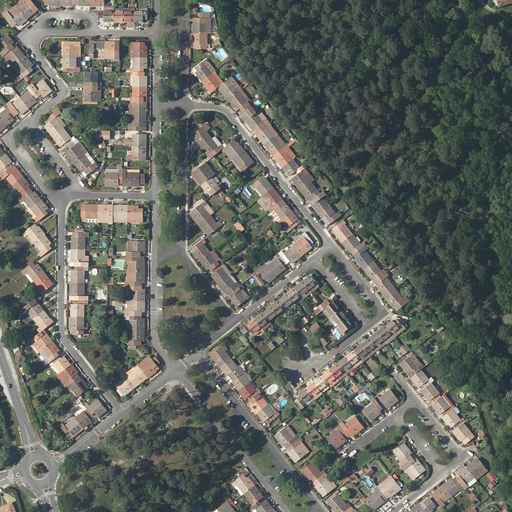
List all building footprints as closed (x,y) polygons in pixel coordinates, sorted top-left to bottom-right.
[(36,12),(34,10),(37,7),(30,0),(22,0),(16,5),(27,19),(36,12)] [(19,25),(27,19),(16,5),(5,14),(14,26),(17,23),(19,25)] [(110,21),(114,22),(114,11),(105,11),(105,23),(110,23),(110,21)] [(120,22),(124,22),(124,17),(124,11),(114,11),(114,22),(120,22)] [(130,23),(130,21),(134,21),(135,11),(124,11),(124,17),(124,22),(130,23)] [(143,19),(147,19),(147,11),(144,11),(135,11),(134,21),(143,22),(143,19)] [(207,33),(210,33),(211,19),(198,18),(197,18),(197,22),(194,22),(193,33),(207,33)] [(206,44),(207,44),(207,33),(193,33),(193,44),(195,44),(197,44),(197,48),(206,48),(206,44)] [(14,42),(8,34),(0,40),(0,45),(4,51),(1,53),(4,56),(14,48),(12,45),(14,42)] [(65,46),(63,46),(63,56),(77,56),(77,46),(80,46),(80,42),(67,42),(67,46),(65,46)] [(94,56),(105,56),(105,42),(94,42),(94,46),(90,46),(90,51),(90,56),(90,59),(94,59),(94,56)] [(120,59),(120,57),(120,45),(116,45),(116,42),(105,42),(105,56),(116,56),(116,59),(120,59)] [(134,57),(147,58),(147,46),(144,46),(144,42),(130,42),(130,46),(134,46),(134,57)] [(16,51),(14,48),(4,56),(13,67),(15,65),(26,57),(19,49),(16,51)] [(80,67),(77,67),(77,56),(63,56),(63,67),(67,67),(67,71),(80,71),(80,67)] [(31,72),(32,71),(30,68),(32,65),(26,57),(15,65),(22,74),(19,76),(22,79),(24,78),(31,72)] [(144,68),(147,68),(147,58),(134,57),(133,68),(130,68),(130,72),(135,72),(144,72),(144,68)] [(214,72),(216,70),(209,62),(208,62),(206,59),(195,68),(197,71),(195,73),(202,81),(214,72)] [(19,76),(22,74),(15,65),(13,67),(19,76)] [(101,82),(99,82),(99,71),(90,71),(85,71),(85,82),(89,82),(89,86),(101,86),(101,82)] [(133,87),(147,87),(147,76),(144,76),(144,72),(135,72),(134,76),(133,76),(133,87)] [(217,89),(220,86),(223,83),(214,72),(202,81),(209,91),(211,89),(213,91),(217,89)] [(242,88),(232,76),(223,83),(220,86),(222,89),(220,91),(227,100),(242,88)] [(42,94),(44,97),(52,90),(44,80),(35,86),(33,83),(30,86),(38,96),(42,94)] [(37,101),(35,99),(38,96),(30,86),(27,88),(29,91),(21,98),(29,108),(37,101)] [(89,90),(85,90),(84,102),(97,102),(97,91),(101,91),(101,86),(89,86),(89,90)] [(220,91),(222,89),(220,86),(217,89),(226,100),(227,100),(220,91)] [(144,98),(147,98),(147,87),(133,87),(133,97),(130,97),(130,101),(144,101),(144,98)] [(248,101),(251,99),(242,88),(227,100),(233,108),(235,107),(236,106),(238,109),(239,108),(248,101)] [(20,115),(29,108),(21,98),(12,104),(10,102),(7,104),(15,115),(18,112),(20,115)] [(130,106),(129,106),(129,116),(147,116),(147,105),(143,105),(144,101),(130,101),(130,106)] [(239,108),(242,111),(250,104),(248,101),(239,108)] [(14,120),(12,117),(15,115),(7,104),(4,106),(6,109),(0,113),(0,119),(6,126),(14,120)] [(240,113),(247,122),(258,113),(251,104),(250,104),(242,111),(240,113)] [(53,136),(64,127),(56,117),(58,116),(62,113),(60,109),(54,114),(45,120),(48,123),(45,125),(53,136)] [(267,119),(260,111),(258,113),(264,121),(267,119)] [(258,131),(269,122),(267,119),(264,121),(258,113),(247,122),(253,130),(256,128),(258,131)] [(64,127),(66,125),(58,116),(56,117),(64,127)] [(128,131),(132,131),(143,131),(143,127),(146,127),(147,116),(129,116),(128,131)] [(261,134),(258,136),(264,144),(275,135),(269,127),(271,126),(269,122),(258,131),(261,134)] [(198,136),(195,139),(202,147),(213,138),(206,130),(210,127),(207,123),(195,133),(198,136)] [(275,135),(277,134),(271,126),(269,127),(275,135)] [(61,146),(64,144),(66,147),(76,140),(74,137),(72,138),(64,127),(53,136),(61,146)] [(143,131),(132,131),(132,145),(146,146),(146,135),(143,135),(143,131)] [(94,136),(97,140),(103,136),(100,132),(96,135),(94,136)] [(275,135),(264,144),(271,153),(274,151),(276,153),(287,145),(277,134),(275,135)] [(213,138),(202,147),(208,155),(211,153),(214,156),(221,150),(229,144),(227,141),(222,145),(215,136),(213,138)] [(68,155),(70,157),(74,163),(87,152),(77,139),(76,140),(66,147),(68,150),(66,152),(68,155)] [(224,153),(225,152),(232,161),(234,159),(245,150),(238,142),(235,144),(232,141),(229,144),(221,150),(224,153)] [(126,160),(140,160),(143,160),(143,156),(146,156),(146,146),(132,145),(132,156),(126,156),(126,160)] [(279,156),(276,159),(283,168),(294,159),(287,150),(289,148),(287,145),(276,153),(279,156)] [(297,157),(289,147),(287,145),(289,148),(287,150),(294,159),(297,157)] [(251,165),(248,161),(251,159),(245,150),(234,159),(240,167),(241,167),(244,170),(251,165)] [(87,174),(98,165),(87,152),(74,163),(82,173),(85,171),(87,174)] [(1,171),(0,171),(0,174),(1,175),(12,167),(10,164),(11,163),(12,162),(5,154),(0,157),(0,169),(0,170),(1,171)] [(241,172),(244,170),(241,167),(240,167),(234,159),(232,161),(241,172)] [(289,176),(292,173),(295,177),(305,169),(302,165),(300,167),(294,159),(283,168),(289,176)] [(201,185),(205,182),(212,176),(205,168),(208,165),(206,162),(194,171),(197,174),(194,176),(201,185)] [(4,179),(6,177),(12,185),(24,177),(17,168),(14,170),(12,167),(1,175),(4,179)] [(119,186),(119,182),(123,183),(123,169),(119,169),(119,172),(106,172),(106,186),(119,186)] [(140,186),(140,184),(140,175),(140,172),(126,172),(126,169),(123,169),(123,183),(126,183),(126,186),(140,186)] [(294,182),(301,190),(312,182),(305,173),(307,172),(308,172),(305,169),(295,177),(297,180),(294,182)] [(312,182),(314,180),(307,172),(305,173),(312,182)] [(212,195),(224,185),(222,182),(219,185),(212,176),(205,182),(201,185),(208,193),(210,191),(212,195)] [(19,194),(17,196),(19,199),(30,190),(28,187),(30,185),(24,177),(12,185),(19,194)] [(257,186),(256,187),(263,196),(273,187),(267,179),(264,181),(261,178),(254,183),(257,186)] [(301,190),(307,198),(309,197),(310,196),(313,200),(323,192),(321,188),(318,190),(312,182),(301,190)] [(12,185),(10,187),(17,196),(19,194),(12,185)] [(269,204),(267,207),(269,209),(280,201),(278,198),(280,196),(273,187),(263,196),(269,204)] [(22,202),(24,200),(31,209),(42,200),(35,191),(33,193),(30,190),(19,199),(22,202)] [(326,195),(323,192),(313,200),(315,203),(312,205),(319,214),(330,205),(324,196),(326,195)] [(263,196),(260,198),(267,207),(269,204),(263,196)] [(37,222),(48,213),(46,210),(48,208),(42,200),(31,209),(28,211),(37,222)] [(319,214),(312,205),(315,203),(313,200),(312,201),(309,203),(318,214),(319,214)] [(280,201),(269,209),(278,221),(292,210),(285,202),(283,204),(280,201)] [(200,223),(211,215),(205,207),(206,206),(203,202),(193,210),(196,214),(194,215),(200,223)] [(85,222),(85,219),(99,219),(99,205),(86,205),(86,208),(82,208),(81,222),(85,222)] [(109,219),(109,222),(113,222),(113,209),(109,209),(109,205),(105,205),(99,205),(99,219),(109,219)] [(113,222),(128,222),(128,206),(117,205),(117,209),(113,209),(113,222)] [(337,214),(330,205),(319,214),(326,222),(329,220),(331,223),(341,215),(339,212),(337,214)] [(128,222),(143,222),(143,209),(139,209),(139,206),(128,206),(128,222)] [(200,223),(194,215),(196,214),(193,210),(189,213),(198,225),(200,223)] [(278,221),(287,233),(298,224),(295,221),(298,219),(292,210),(278,221)] [(318,214),(328,226),(331,223),(329,220),(326,222),(319,214),(318,214)] [(214,231),(217,229),(223,224),(220,221),(218,223),(211,215),(200,223),(207,232),(209,230),(211,233),(212,233),(214,231)] [(240,232),(245,228),(239,220),(235,223),(240,232)] [(337,230),(334,232),(343,242),(353,234),(345,224),(344,225),(341,222),(334,227),(337,230)] [(198,225),(207,236),(211,233),(209,230),(207,232),(200,223),(198,225)] [(25,237),(28,235),(34,243),(43,236),(45,235),(39,227),(36,229),(33,225),(29,229),(22,234),(25,237)] [(266,232),(270,238),(274,235),(270,229),(266,232)] [(73,236),(72,236),(72,249),(86,249),(86,236),(89,236),(89,232),(84,232),(81,232),(75,232),(75,236),(73,236)] [(302,255),(312,247),(310,244),(313,242),(305,232),(292,242),(294,244),(302,255)] [(350,252),(353,250),(356,254),(366,246),(363,242),(361,244),(353,234),(343,242),(350,252)] [(40,257),(51,248),(49,245),(52,243),(45,235),(43,236),(34,243),(41,252),(38,254),(40,257)] [(193,252),(200,261),(211,252),(204,243),(206,242),(204,239),(194,247),(196,250),(193,252)] [(143,252),(146,252),(146,241),(127,241),(127,251),(127,256),(137,256),(143,256),(143,252)] [(292,264),(302,255),(294,244),(283,253),(282,251),(279,253),(280,255),(287,263),(290,261),(292,264)] [(355,259),(363,269),(374,261),(373,259),(366,250),(368,248),(366,246),(356,254),(358,256),(355,259)] [(89,262),(85,262),(86,249),(72,249),(72,262),(75,262),(75,266),(89,266),(89,262)] [(210,267),(212,270),(222,262),(220,259),(218,261),(211,252),(200,261),(207,269),(210,267)] [(280,255),(279,253),(265,263),(267,266),(280,255)] [(276,277),(286,269),(284,266),(287,263),(280,255),(267,266),(276,277)] [(127,260),(127,261),(127,271),(145,271),(145,260),(143,260),(143,256),(137,256),(127,256),(127,260)] [(363,269),(370,278),(372,279),(374,277),(377,280),(387,272),(384,269),(382,271),(374,261),(363,269)] [(226,278),(229,275),(222,267),(224,265),(225,265),(222,262),(212,270),(214,273),(212,275),(218,284),(226,278)] [(25,274),(27,272),(34,281),(45,272),(38,264),(35,267),(33,263),(23,271),(25,274)] [(265,263),(262,266),(251,274),(252,275),(254,277),(267,266),(265,263)] [(229,275),(231,274),(224,265),(222,267),(229,275)] [(75,270),(72,270),(71,283),(78,283),(85,283),(85,270),(89,270),(89,266),(75,266),(75,270)] [(265,285),(276,277),(267,266),(254,277),(260,285),(263,282),(264,283),(265,285)] [(142,282),(145,282),(145,271),(127,271),(127,281),(128,281),(128,286),(142,286),(142,282)] [(41,295),(51,286),(49,283),(52,281),(45,272),(34,281),(40,289),(38,291),(41,295)] [(379,283),(376,285),(384,295),(395,287),(387,277),(389,275),(387,272),(377,280),(379,283)] [(238,287),(240,285),(233,276),(231,274),(229,275),(226,278),(218,284),(225,293),(228,290),(230,294),(238,287)] [(306,278),(303,280),(302,281),(308,288),(309,290),(318,284),(311,276),(307,279),(306,278)] [(301,296),(309,290),(308,288),(302,281),(298,284),(299,285),(295,288),(301,296)] [(88,296),(85,296),(85,283),(78,283),(71,283),(71,296),(75,296),(75,300),(88,300),(88,296)] [(309,290),(311,293),(320,286),(318,284),(309,290)] [(247,299),(250,297),(240,285),(238,287),(247,299)] [(145,290),(142,290),(142,286),(128,286),(128,289),(131,289),(131,300),(136,300),(145,300),(145,290)] [(236,308),(247,299),(238,287),(230,294),(232,296),(229,299),(236,308)] [(405,301),(407,299),(408,299),(405,296),(403,297),(395,287),(384,295),(392,306),(395,304),(398,307),(405,301)] [(291,291),(290,290),(286,293),(293,303),(301,296),(295,288),(291,291)] [(286,309),(293,303),(286,293),(286,294),(282,296),(283,298),(279,301),(286,309)] [(75,303),(71,304),(71,316),(76,316),(85,316),(85,304),(88,304),(88,300),(75,300),(75,303)] [(142,311),(145,311),(145,300),(136,300),(131,300),(127,300),(127,311),(126,311),(126,315),(136,315),(142,315),(142,311)] [(23,313),(27,311),(34,319),(44,310),(38,302),(35,304),(32,301),(22,309),(21,310),(23,313)] [(275,304),(274,303),(270,306),(277,315),(286,309),(279,301),(275,304)] [(332,316),(340,309),(337,305),(338,305),(334,301),(332,302),(329,305),(324,309),(322,310),(329,318),(332,316)] [(405,301),(398,307),(397,307),(399,310),(407,303),(405,301)] [(270,321),(277,315),(270,306),(266,309),(267,310),(263,313),(270,321)] [(277,315),(280,318),(288,311),(287,310),(286,309),(277,315)] [(335,316),(340,322),(347,317),(344,313),(343,313),(340,309),(332,316),(333,318),(335,316)] [(43,329),(53,321),(44,310),(34,319),(40,327),(37,330),(40,332),(41,331),(43,329)] [(272,324),(270,321),(263,313),(259,316),(258,315),(254,318),(263,329),(264,331),(272,324)] [(131,329),(144,329),(145,318),(141,318),(142,315),(136,315),(126,315),(126,319),(131,319),(131,329)] [(74,334),(88,334),(88,327),(85,327),(85,316),(76,316),(71,316),(71,330),(74,330),(74,334)] [(341,334),(343,333),(352,325),(349,321),(350,320),(347,317),(340,322),(335,326),(341,334)] [(255,336),(263,329),(254,318),(250,321),(251,322),(247,325),(255,336)] [(394,321),(393,320),(386,326),(393,333),(402,326),(397,319),(394,321)] [(310,327),(313,331),(319,325),(317,322),(310,327)] [(313,331),(315,334),(322,329),(319,325),(313,331)] [(435,330),(438,333),(444,328),(441,325),(435,330)] [(387,343),(395,336),(393,333),(386,326),(382,329),(382,328),(378,331),(382,336),(385,340),(387,342),(387,343)] [(395,336),(396,337),(405,329),(402,326),(393,333),(395,336)] [(141,340),(144,340),(144,329),(131,329),(131,340),(127,340),(126,340),(126,345),(141,345),(141,340)] [(33,348),(37,353),(39,351),(50,343),(53,341),(45,332),(43,334),(41,331),(40,332),(33,338),(31,340),(30,340),(35,347),(33,348)] [(374,334),(375,335),(370,339),(373,342),(377,346),(385,340),(382,336),(378,331),(374,334)] [(371,355),(379,349),(377,346),(373,342),(370,339),(366,342),(365,341),(362,344),(371,355)] [(379,349),(387,343),(387,342),(385,340),(377,346),(379,349)] [(50,343),(39,351),(49,363),(52,360),(59,355),(57,352),(59,350),(53,341),(50,343)] [(358,347),(359,348),(355,351),(363,362),(371,355),(362,344),(358,347)] [(214,358),(221,367),(232,358),(225,350),(227,349),(224,345),(215,353),(217,356),(214,358)] [(350,354),(349,353),(346,356),(349,361),(355,368),(363,362),(355,351),(350,354)] [(413,376),(421,369),(424,367),(413,354),(400,364),(408,375),(411,373),(413,376)] [(60,373),(71,364),(64,356),(62,358),(59,355),(52,360),(49,363),(51,366),(53,365),(60,373)] [(156,371),(154,368),(157,366),(153,360),(149,355),(137,365),(139,367),(147,378),(156,371)] [(347,374),(355,368),(349,361),(346,356),(342,359),(343,360),(339,363),(340,365),(347,374)] [(233,376),(243,368),(245,367),(242,364),(238,367),(232,358),(221,367),(223,369),(228,375),(230,373),(233,376)] [(78,373),(79,372),(73,363),(71,364),(78,373)] [(339,381),(347,374),(340,365),(339,363),(335,367),(334,366),(330,369),(331,371),(339,381)] [(67,386),(77,378),(75,375),(78,373),(71,364),(60,373),(56,376),(63,384),(64,383),(67,386)] [(139,384),(147,378),(139,367),(133,372),(131,374),(129,371),(126,374),(134,384),(137,382),(139,384)] [(239,390),(250,382),(243,373),(245,372),(243,368),(233,376),(235,379),(232,381),(239,390)] [(331,387),(339,381),(331,371),(330,369),(326,372),(327,373),(323,376),(326,380),(329,384),(331,387)] [(418,388),(421,386),(424,389),(432,382),(434,381),(432,377),(429,379),(421,369),(413,376),(410,378),(418,388)] [(124,395),(124,396),(133,389),(131,386),(134,384),(126,374),(123,376),(124,378),(116,385),(119,389),(124,395)] [(318,380),(318,379),(314,382),(317,385),(320,390),(329,384),(326,380),(323,376),(318,380)] [(78,396),(81,394),(89,387),(82,379),(80,381),(77,378),(67,386),(69,389),(71,388),(78,396)] [(251,400),(259,393),(261,392),(259,389),(257,390),(250,382),(239,390),(246,399),(248,397),(251,400)] [(312,396),(315,399),(323,393),(320,390),(317,385),(314,382),(310,385),(311,386),(306,389),(310,394),(312,396)] [(441,397),(439,394),(440,393),(432,382),(424,389),(421,391),(426,397),(429,401),(431,400),(434,403),(441,397)] [(359,390),(362,394),(367,389),(365,386),(362,388),(359,390)] [(300,394),(300,395),(298,398),(302,404),(312,396),(310,394),(306,389),(300,394)] [(386,406),(388,409),(398,400),(390,389),(379,398),(378,395),(374,398),(383,409),(386,406)] [(251,405),(257,413),(268,405),(259,393),(251,400),(253,402),(251,405)] [(453,405),(444,394),(442,396),(451,406),(453,405)] [(453,409),(455,408),(453,405),(451,406),(442,396),(441,397),(434,403),(431,405),(440,415),(442,413),(445,416),(453,409)] [(302,411),(305,408),(302,404),(298,398),(294,401),(299,408),(302,411)] [(362,411),(371,422),(382,413),(380,411),(383,409),(374,398),(372,400),(373,402),(362,411)] [(98,417),(107,410),(98,399),(90,406),(88,403),(85,406),(90,413),(93,416),(96,414),(98,417)] [(269,423),(279,415),(277,412),(275,413),(268,405),(257,413),(264,422),(266,420),(269,423)] [(92,421),(90,419),(93,416),(90,413),(85,406),(82,408),(84,411),(75,417),(81,425),(84,428),(92,421)] [(464,423),(466,421),(463,418),(461,420),(453,409),(445,416),(442,418),(450,428),(453,426),(455,430),(464,423)] [(73,437),(84,428),(81,425),(75,417),(65,425),(63,423),(60,425),(68,436),(71,434),(73,437)] [(353,436),(363,428),(355,417),(345,425),(343,422),(340,425),(341,427),(348,435),(351,433),(353,435),(353,436)] [(466,443),(474,436),(464,423),(455,430),(453,432),(461,442),(464,440),(466,443)] [(296,435),(288,425),(285,427),(294,437),(296,435)] [(347,440),(345,438),(348,435),(341,427),(340,425),(337,427),(339,429),(328,438),(336,449),(347,440)] [(296,435),(294,437),(285,427),(275,435),(283,446),(285,444),(288,447),(298,438),(296,435)] [(296,462),(307,454),(298,443),(301,441),(298,438),(288,447),(290,450),(288,452),(296,462)] [(307,454),(310,452),(301,441),(298,443),(307,454)] [(412,458),(409,455),(412,453),(404,443),(393,451),(402,462),(400,463),(402,466),(412,458)] [(415,478),(425,469),(417,459),(414,461),(412,458),(402,466),(399,468),(402,471),(404,469),(407,467),(415,478)] [(485,473),(488,471),(480,461),(477,463),(475,460),(466,467),(475,478),(478,475),(483,471),(485,473)] [(310,481),(313,479),(315,482),(325,473),(323,470),(321,472),(313,462),(302,470),(310,481)] [(354,473),(355,472),(349,465),(343,471),(345,474),(347,476),(348,477),(354,473)] [(412,480),(415,478),(407,467),(404,469),(412,480)] [(468,487),(466,484),(475,478),(466,467),(458,474),(460,477),(457,479),(465,489),(468,487)] [(323,497),(334,488),(326,478),(328,476),(325,473),(315,482),(317,485),(315,487),(317,490),(323,497)] [(356,481),(354,479),(357,477),(354,473),(348,477),(350,480),(353,483),(356,481)] [(232,484),(241,496),(244,494),(255,485),(253,482),(248,476),(245,478),(243,475),(232,484)] [(334,488),(336,487),(328,476),(326,478),(334,488)] [(391,497),(401,489),(396,483),(390,476),(380,484),(382,486),(379,488),(380,489),(386,497),(389,495),(391,497)] [(462,492),(465,489),(457,479),(454,482),(452,480),(451,479),(443,485),(448,491),(452,496),(460,489),(462,492)] [(261,498),(259,496),(262,493),(255,485),(244,494),(251,502),(252,501),(254,504),(261,498)] [(445,505),(443,502),(452,496),(448,491),(443,485),(440,487),(435,492),(437,495),(434,497),(442,507),(445,505)] [(375,510),(385,502),(383,500),(386,497),(380,489),(376,492),(375,491),(365,500),(366,501),(374,511),(375,510)] [(344,511),(350,508),(347,504),(339,494),(328,503),(334,511),(344,511)] [(439,510),(442,507),(434,497),(431,500),(428,497),(420,503),(426,511),(430,511),(437,507),(439,510)] [(253,511),(268,511),(273,508),(266,500),(264,502),(261,498),(254,504),(251,507),(253,510),(252,510),(253,511)] [(236,511),(239,509),(233,502),(231,499),(228,501),(230,503),(219,511),(236,511)] [(228,501),(217,509),(219,511),(230,503),(228,501)] [(426,511),(420,503),(414,508),(411,510),(412,511),(426,511)]
